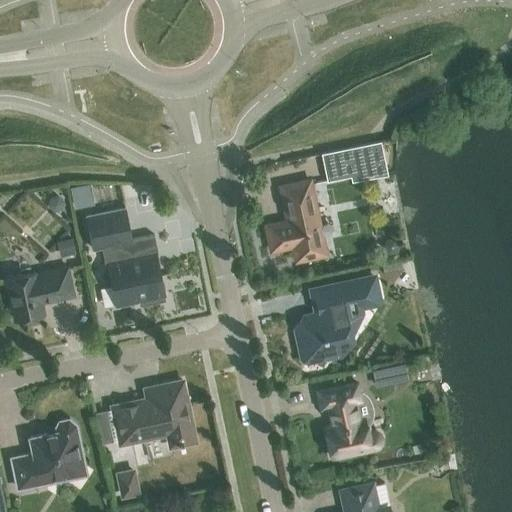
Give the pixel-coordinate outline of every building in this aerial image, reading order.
[(321,154),(325,172),(384,160),(380,142),(321,154)] [(324,250),(309,180),(285,186),(290,208),(286,214),(287,221),(285,225),(283,224),(276,226),(274,227),(271,225),(267,231),(271,251),(292,246),(295,256),(301,260),(320,256),(324,250)] [(92,201),(88,185),(72,188),(75,205),(92,201)] [(125,209),(125,208),(86,216),(93,249),(101,247),(105,264),(111,263),(116,284),(111,285),(115,306),(138,301),(139,306),(165,301),(164,296),(165,296),(164,294),(164,295),(155,254),(158,253),(154,235),(126,241),(119,211),(125,209)] [(73,296),(67,267),(35,274),(35,273),(22,276),(18,274),(10,275),(8,279),(5,279),(14,320),(27,317),(31,320),(39,318),(41,315),(44,314),(41,301),(48,299),(48,301),(73,296)] [(381,303),(375,277),(318,289),(323,313),(304,317),(296,329),(302,358),(307,361),(340,354),(345,346),(340,327),(346,325),(351,317),(350,314),(360,312),(360,308),(381,303)] [(360,400),(357,383),(317,391),(321,408),(327,407),(331,426),(325,427),(331,458),(374,448),(376,448),(378,446),(379,445),(380,444),(380,443),(381,441),(381,440),(381,439),(381,438),(380,437),(380,436),(379,435),(378,433),(377,433),(375,432),(374,432),(373,431),(371,431),(367,432),(364,419),(359,420),(355,401),(360,400)] [(150,437),(167,434),(170,446),(194,441),(184,391),(113,406),(112,400),(110,401),(119,444),(150,437)] [(71,422),(66,420),(62,421),(58,424),(56,428),(56,432),(30,438),(33,454),(12,458),(18,488),(85,474),(76,428),(74,425),(71,422)] [(140,496),(135,469),(115,473),(120,500),(140,496)] [(377,508),(372,484),(341,491),(345,511),(389,511),(388,506),(377,508)] [(390,484),(380,485),(382,503),(392,501),(390,484)]
